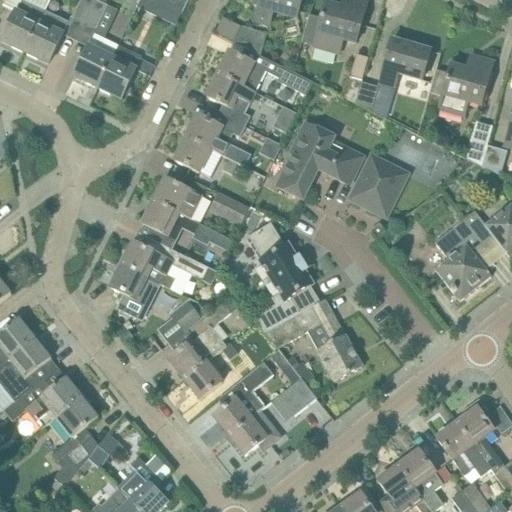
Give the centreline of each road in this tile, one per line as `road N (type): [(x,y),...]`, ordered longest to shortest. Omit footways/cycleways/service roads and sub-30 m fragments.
road 1 (residential): [(228,511),(64,305),(51,271),(53,245),(81,177)]
road 2 (residential): [(246,511),(443,366)]
road 3 (residential): [(81,177),(138,140),(207,0)]
road 4 (residential): [(443,366),(360,253),(323,234)]
road 5 (residential): [(81,177),(38,110),(0,88)]
